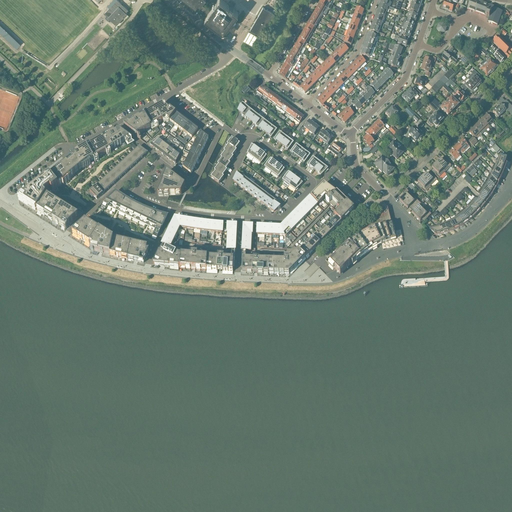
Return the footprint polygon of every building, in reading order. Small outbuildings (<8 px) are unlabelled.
[(110,19),(116,25),(127,14),(126,13),(127,11),(128,10),(124,6),(123,6),(121,4),(117,0),(116,0),(104,14),(107,16),(105,18),(108,21),(110,19)] [(197,5),(208,14),(210,11),(202,4),(205,0),(186,0),(196,7),(197,5)] [(227,26),(229,23),(237,12),(220,0),(218,0),(210,11),(208,14),(206,17),(224,30),(226,27),(227,26)] [(319,4),(326,9),(328,6),(331,8),(332,6),(329,4),(322,0),(321,0),(321,2),(320,2),(319,3),(319,4)] [(414,0),(413,0),(411,5),(419,8),(420,6),(421,6),(422,4),(421,3),(414,0)] [(488,23),(497,26),(503,11),(500,11),(500,12),(495,10),(496,9),(472,0),(470,0),(467,10),(486,17),(485,17),(489,19),(488,23)] [(444,10),(452,12),(454,5),(451,4),(448,3),(445,2),(443,8),(445,8),(444,10)] [(316,9),(323,14),(326,9),(319,4),(318,6),(317,7),(316,8),(316,9)] [(380,4),(378,10),(386,13),(387,10),(393,12),(394,10),(388,7),(380,4)] [(409,11),(417,14),(418,12),(419,11),(420,10),(419,9),(419,8),(411,5),(409,11)] [(250,29),(261,36),(274,13),(263,7),(250,29)] [(354,14),(362,17),(364,11),(357,8),(354,14)] [(313,14),(321,19),(322,16),(325,17),(326,15),(323,14),(316,9),(315,12),(314,12),(313,13),(313,14)] [(378,10),(376,15),(384,18),(386,13),(378,10)] [(407,19),(415,22),(417,16),(409,13),(407,19)] [(310,19),(318,24),(321,19),(313,14),(312,16),(311,17),(310,18),(311,19),(310,19)] [(352,20),(360,22),(362,17),(354,14),(352,20)] [(376,15),(374,20),(382,23),(384,18),(376,15)] [(308,24),(315,29),(318,24),(310,19),(309,21),(309,22),(308,23),(308,24)] [(403,24),(413,28),(415,22),(407,19),(406,21),(404,20),(403,24)] [(350,26),(357,28),(360,22),(352,20),(350,26)] [(374,20),(372,26),(380,29),(382,23),(374,20)] [(305,29),(312,34),(315,29),(308,24),(306,26),(306,27),(305,28),(305,29)] [(403,30),(411,33),(413,28),(403,24),(401,28),(404,28),(403,30)] [(348,31),(355,34),(357,28),(350,26),(348,31)] [(378,34),(379,32),(380,29),(372,26),(370,31),(378,34)] [(0,34),(16,50),(20,46),(0,27),(0,34)] [(302,34),(309,39),(312,34),(305,29),(304,31),(303,32),(302,33),(302,34)] [(401,36),(409,39),(411,33),(403,30),(401,36)] [(346,37),(353,40),(355,34),(348,31),(346,37)] [(367,39),(375,42),(377,36),(369,33),(367,39)] [(299,39),(306,43),(309,39),(302,34),(301,36),(300,37),(299,38),(299,39)] [(396,46),(402,49),(403,47),(406,47),(407,43),(406,43),(407,41),(401,38),(392,35),(390,39),(394,40),(394,39),(399,41),(398,45),(397,44),(396,46)] [(505,56),(508,59),(510,56),(511,57),(511,55),(511,48),(511,49),(509,47),(507,45),(505,43),(503,41),(501,39),(498,36),(496,38),(495,37),(493,39),(494,40),(493,42),(495,44),(495,45),(497,47),(499,49),(500,49),(501,51),(502,51),(503,53),(504,53),(505,55),(505,56)] [(344,43),(351,46),(353,40),(346,37),(344,43)] [(296,44),(303,48),(306,43),(299,39),(298,41),(297,42),(296,43),(296,44)] [(365,44),(373,47),(375,42),(367,39),(365,44)] [(293,49),(301,53),(303,48),(296,44),(295,46),(294,47),(293,48),(293,49)] [(363,50),(371,53),(373,47),(365,44),(363,50)] [(339,49),(344,54),(348,50),(343,45),(339,49)] [(393,52),(392,56),(395,57),(395,58),(399,59),(402,50),(390,45),(388,50),(393,52)] [(450,60),(455,64),(458,61),(452,56),(454,54),(453,53),(454,51),(450,48),(447,52),(442,58),(448,63),(450,60)] [(290,54),(298,58),(301,53),(293,49),(292,51),(291,52),(290,53),(291,54),(290,54)] [(334,53),(340,59),(344,54),(339,49),(334,53)] [(361,55),(369,58),(371,53),(363,50),(361,55)] [(494,57),(501,63),(505,58),(498,50),(496,52),(497,54),(494,57)] [(330,58),(336,63),(340,59),(334,53),(330,58)] [(288,59),(295,63),(298,58),(290,54),(289,56),(288,57),(288,58),(288,59)] [(395,68),(398,69),(400,64),(398,63),(397,63),(399,59),(395,58),(395,57),(392,56),(389,66),(395,68)] [(360,57),(356,61),(361,67),(366,62),(360,57)] [(423,64),(431,67),(433,62),(435,62),(436,59),(432,57),(431,61),(425,58),(423,64)] [(326,62),(331,68),(336,63),(330,58),(326,62)] [(484,64),(492,72),(497,67),(490,60),(488,58),(485,61),(486,62),(484,64)] [(285,64),(292,68),(295,63),(288,59),(286,61),(285,63),(285,64)] [(356,61),(351,66),(357,71),(361,67),(356,61)] [(321,66),(327,72),(331,68),(326,62),(321,66)] [(480,70),(487,77),(492,72),(484,64),(483,63),(480,65),(483,67),(480,70)] [(282,69),(289,73),(292,68),(285,64),(283,66),(283,67),(282,68),(282,69)] [(425,76),(429,77),(430,74),(428,73),(431,67),(423,64),(420,70),(426,73),(425,76)] [(317,71),(322,76),(327,72),(321,66),(317,71)] [(351,66),(347,70),(352,76),(357,71),(351,66)] [(279,74),(286,79),(289,73),(282,69),(281,71),(280,71),(279,73),(279,74)] [(347,70),(342,75),(348,80),(352,76),(347,70)] [(387,70),(383,74),(389,80),(390,78),(391,78),(392,77),(392,76),(393,75),(387,70)] [(312,75),(318,81),(322,76),(317,71),(312,75)] [(470,82),(477,88),(480,85),(479,84),(480,83),(477,79),(479,76),(474,71),(471,73),(472,75),(468,79),(470,82)] [(200,84),(191,89),(195,96),(197,96),(202,105),(223,93),(212,74),(199,82),(200,84)] [(381,76),(379,78),(384,84),(385,83),(386,83),(387,82),(389,80),(383,74),(381,76)] [(308,80),(314,85),(318,81),(312,75),(308,80)] [(342,75),(338,79),(344,85),(348,80),(342,75)] [(376,80),(374,82),(380,88),(382,86),(383,86),(384,85),(384,84),(379,78),(377,81),(376,80)] [(338,79),(334,83),(339,89),(344,85),(338,79)] [(415,85),(422,88),(423,83),(426,84),(427,82),(423,80),(423,81),(417,79),(415,85)] [(304,84),(309,90),(314,85),(308,80),(304,84)] [(293,85),(305,94),(309,90),(304,84),(301,87),(295,82),(293,85)] [(370,86),(376,92),(377,92),(378,91),(378,90),(380,88),(374,82),(370,86)] [(467,88),(471,92),(473,90),(474,91),(477,88),(470,82),(465,86),(464,85),(461,88),(465,91),(467,88)] [(334,83),(329,88),(335,93),(339,89),(334,83)] [(366,90),(364,92),(370,98),(371,98),(373,97),(372,96),(374,94),(365,85),(363,87),(366,90)] [(443,87),(450,95),(452,92),(445,85),(443,87)] [(258,102),(262,96),(267,90),(265,88),(265,87),(264,86),(263,86),(262,86),(261,89),(259,88),(256,92),(258,93),(257,93),(260,95),(256,100),(258,102)] [(329,88),(325,92),(330,98),(335,93),(329,88)] [(407,94),(412,100),(417,95),(411,89),(410,89),(408,91),(408,92),(407,94)] [(262,96),(267,100),(272,93),(270,92),(270,91),(268,90),(267,90),(262,96)] [(325,92),(321,97),(326,102),(330,98),(325,92)] [(364,92),(360,96),(366,103),(366,102),(367,102),(368,101),(368,100),(370,98),(364,92)] [(455,97),(462,103),(464,101),(463,100),(466,98),(460,92),(455,97)] [(267,100),(271,103),(276,97),(274,95),(274,94),(273,93),(272,93),(267,100)] [(402,98),(408,104),(412,100),(407,94),(405,95),(404,95),(402,97),(402,98)] [(355,101),(362,107),(362,106),(363,107),(364,105),(364,104),(366,103),(360,96),(355,101)] [(271,103),(276,106),(281,100),(279,99),(279,98),(277,97),(276,97),(271,103)] [(322,106),(328,111),(330,109),(324,104),(326,102),(321,97),(316,101),(322,106)] [(429,100),(438,109),(438,110),(441,107),(432,97),(429,100)] [(452,98),(446,103),(453,110),(456,108),(457,108),(459,106),(458,105),(459,105),(452,98)] [(497,117),(498,118),(506,111),(507,112),(507,113),(508,111),(511,114),(511,107),(507,103),(506,104),(502,99),(497,103),(498,103),(500,105),(493,113),(495,115),(495,116),(496,117),(497,117)] [(276,106),(281,110),(285,103),(284,102),(284,101),(282,100),(281,100),(276,106)] [(352,105),(358,111),(362,107),(355,101),(353,103),(351,101),(348,104),(351,107),(352,105)] [(428,104),(435,111),(438,109),(430,101),(428,104)] [(281,110),(285,113),(290,107),(290,106),(288,105),(287,105),(285,103),(281,110)] [(441,108),(448,116),(451,113),(452,113),(453,112),(453,110),(446,103),(441,108)] [(68,164),(21,201),(66,230),(68,228),(80,217),(85,221),(74,231),(75,232),(72,234),(93,247),(92,252),(144,264),(145,261),(146,261),(154,244),(157,238),(164,223),(167,217),(166,216),(164,216),(161,215),(158,214),(155,213),(156,212),(153,211),(152,212),(151,212),(148,211),(145,209),(143,208),(141,207),(138,206),(136,205),(134,204),(131,202),(128,201),(125,199),(125,198),(123,196),(122,197),(121,196),(119,195),(116,193),(112,189),(154,150),(174,166),(175,165),(182,170),(183,171),(187,174),(188,172),(191,174),(192,173),(193,170),(194,168),(195,166),(196,164),(197,161),(198,159),(199,157),(200,156),(201,153),(203,150),(204,148),(205,147),(206,144),(207,142),(208,140),(208,139),(206,137),(201,133),(200,132),(199,132),(198,131),(198,130),(197,130),(196,129),(195,129),(195,128),(194,128),(193,127),(192,126),(191,125),(190,125),(189,124),(188,123),(187,123),(187,122),(186,122),(185,121),(184,120),(180,117),(179,117),(178,116),(178,115),(177,115),(176,114),(170,110),(169,110),(167,109),(167,107),(167,106),(164,104),(160,106),(149,113),(149,112),(144,115),(145,115),(143,116),(143,115),(139,118),(133,122),(133,121),(129,124),(124,127),(140,140),(135,143),(118,131),(108,136),(103,139),(94,144),(84,150),(84,149),(81,151),(82,151),(71,157),(72,160),(71,160),(67,163),(68,164)] [(244,118),(250,110),(243,104),(239,113),(242,115),(242,116),(244,118)] [(285,113),(290,117),(295,110),(294,110),(294,109),(293,108),(292,108),(290,107),(285,113)] [(343,113),(349,119),(354,115),(348,108),(343,113)] [(389,116),(389,117),(389,118),(389,119),(390,119),(391,120),(392,119),(393,119),(393,118),(398,113),(392,108),(390,110),(389,110),(387,112),(387,113),(386,114),(389,116)] [(405,111),(412,118),(415,115),(408,108),(405,111)] [(251,122),(256,115),(250,110),(244,118),(246,119),(251,122)] [(290,117),(295,120),(299,114),(299,113),(297,112),(295,110),(290,117)] [(433,124),(436,127),(437,127),(439,124),(439,123),(443,119),(436,112),(433,115),(434,116),(428,122),(431,125),(433,124)] [(339,117),(345,124),(349,119),(343,113),(339,117)] [(295,120),(299,124),(304,117),(303,116),(302,115),(301,115),(299,114),(295,120)] [(257,128),(263,120),(256,115),(251,122),(256,126),(255,126),(257,128)] [(482,120),(490,127),(494,123),(487,115),(482,120)] [(265,132),(270,125),(263,120),(257,128),(259,130),(260,129),(265,132)] [(478,124),(485,131),(490,127),(482,120),(478,124)] [(306,129),(309,132),(314,125),(314,124),(313,124),(312,123),(311,123),(309,121),(303,129),(301,127),(298,132),(302,135),(304,132),(306,129)] [(374,126),(380,132),(384,128),(378,122),(376,124),(375,123),(374,125),(374,126)] [(408,134),(416,142),(419,139),(419,140),(421,138),(420,138),(423,135),(419,130),(423,126),(420,123),(416,127),(415,127),(408,134)] [(474,128),(481,135),(485,131),(478,124),(474,128)] [(269,137),(271,138),(277,131),(270,125),(265,132),(269,136),(269,137)] [(310,141),(311,142),(316,136),(314,135),(319,128),(317,127),(316,126),(315,125),(314,125),(309,132),(312,134),(310,136),(312,138),(310,141)] [(370,130),(376,136),(380,132),(374,126),(372,128),(371,128),(370,129),(370,130)] [(389,130),(394,136),(398,132),(393,127),(389,130)] [(469,133),(477,140),(481,135),(474,128),(469,133)] [(365,134),(372,140),(376,136),(370,130),(368,132),(367,132),(366,133),(366,134),(365,134)] [(319,139),(322,142),(328,135),(327,134),(326,133),(325,133),(323,131),(316,141),(317,142),(319,139)] [(277,141),(281,145),(287,138),(280,132),(274,140),(276,142),(277,141)] [(387,134),(394,142),(397,139),(390,132),(387,134)] [(285,149),(288,151),(294,143),(291,141),(293,139),(288,135),(287,138),(281,145),(286,148),(285,149)] [(325,153),(327,149),(328,149),(326,147),(333,139),(330,137),(330,136),(329,135),(328,135),(322,142),(326,144),(324,147),(325,147),(322,150),(325,153)] [(369,147),(371,149),(373,147),(371,145),(374,142),(367,136),(363,140),(365,142),(364,143),(369,148),(369,147)] [(469,142),(473,146),(477,142),(473,138),(469,142)] [(227,144),(234,149),(236,150),(240,145),(232,139),(227,144)] [(462,140),(455,147),(461,152),(462,154),(469,147),(462,140)] [(390,154),(397,160),(403,153),(400,151),(401,150),(401,149),(393,142),(389,146),(390,147),(387,150),(387,151),(387,152),(389,154),(390,154)] [(327,150),(339,158),(342,156),(339,154),(340,151),(341,152),(342,150),(342,149),(339,146),(340,145),(337,143),(336,144),(335,143),(333,146),(331,144),(327,150)] [(224,151),(231,156),(232,157),(235,154),(237,151),(236,150),(234,149),(227,144),(227,145),(228,146),(224,151)] [(247,154),(254,159),(259,152),(254,148),(255,147),(252,145),(249,152),(248,151),(247,154),(248,154),(247,154)] [(298,158),(303,150),(296,145),(290,153),(293,155),(293,154),(298,158)] [(451,159),(453,161),(455,161),(456,161),(460,156),(458,154),(461,152),(455,147),(449,154),(452,157),(451,158),(451,159)] [(302,162),(304,164),(310,156),(303,150),(298,158),(303,161),(302,162)] [(221,158),(228,162),(229,164),(232,160),(233,158),(232,157),(231,156),(224,151),(225,152),(221,158)] [(254,159),(261,164),(267,156),(264,155),(259,152),(254,159)] [(382,173),(383,172),(386,168),(383,165),(383,163),(385,161),(384,160),(387,157),(385,155),(380,160),(379,159),(377,162),(374,165),(382,173)] [(383,172),(387,176),(394,169),(390,166),(391,166),(387,161),(389,159),(387,157),(384,160),(385,161),(383,163),(383,165),(386,168),(383,172)] [(499,157),(497,162),(505,169),(506,166),(507,164),(505,163),(507,159),(501,157),(500,158),(499,157)] [(218,164),(224,169),(226,170),(229,167),(230,164),(229,164),(228,162),(221,158),(222,159),(218,164)] [(310,167),(314,170),(320,163),(313,158),(307,166),(309,167),(310,167)] [(264,167),(271,172),(277,165),(272,162),(273,161),(270,159),(264,167)] [(436,164),(445,172),(451,166),(444,159),(442,161),(440,159),(436,164)] [(497,162),(495,167),(503,174),(504,171),(505,169),(497,162)] [(319,174),(321,176),(326,171),(326,172),(328,170),(328,169),(320,163),(314,170),(319,174)] [(215,171),(221,176),(223,177),(225,173),(227,171),(226,170),(224,169),(218,164),(218,165),(219,166),(215,171)] [(431,171),(439,179),(445,172),(436,164),(432,168),(433,169),(431,171)] [(271,172),(278,178),(284,170),(282,168),(281,169),(277,165),(271,172)] [(493,165),(491,170),(501,179),(502,176),(503,174),(495,167),(493,165)] [(491,170),(489,174),(499,184),(500,181),(501,179),(491,170)] [(211,178),(218,183),(219,184),(224,178),(223,177),(221,176),(215,171),(214,171),(215,172),(211,178)] [(234,182),(238,185),(244,177),(238,172),(236,177),(234,182)] [(158,195),(182,194),(185,187),(167,173),(158,195)] [(287,188),(289,186),(295,179),(290,175),(291,174),(288,173),(282,181),(284,182),(283,185),(287,188)] [(422,178),(431,187),(437,180),(430,173),(428,175),(426,174),(422,178)] [(489,174),(486,179),(496,189),(498,185),(499,184),(489,174)] [(243,189),(249,181),(250,179),(245,176),(244,177),(238,185),(243,189)] [(417,186),(424,193),(431,187),(422,178),(418,182),(419,183),(417,186)] [(296,190),(297,191),(298,189),(303,184),(300,181),(299,182),(295,179),(289,186),(296,191),(296,190)] [(484,184),(493,193),(495,190),(496,189),(486,179),(484,184)] [(243,189),(247,192),(253,184),(249,181),(243,189)] [(252,196),(258,188),(259,186),(255,183),(253,184),(247,192),(252,196)] [(157,258),(153,265),(181,268),(185,269),(186,269),(190,269),(191,269),(195,270),(196,270),(201,270),(202,270),(206,271),(233,272),(233,268),(234,268),(234,264),(242,264),(242,268),(241,270),(242,270),(242,271),(241,271),(241,273),(246,274),(246,273),(247,273),(247,274),(254,274),(254,273),(258,273),(258,274),(262,274),(290,275),(306,258),(306,259),(345,219),(354,210),(337,192),(336,193),(324,184),(281,228),(244,226),(236,225),(223,225),(216,224),(210,223),(203,223),(195,222),(188,221),(181,219),(175,218),(162,244),(156,258),(157,258)] [(481,188),(490,198),(491,196),(493,193),(484,184),(481,188)] [(252,196),(256,199),(262,191),(258,188),(252,196)] [(485,205),(487,203),(489,200),(490,198),(481,188),(477,193),(481,197),(479,199),(485,205)] [(261,202),(267,194),(268,193),(264,189),(262,191),(256,199),(261,202)] [(403,205),(412,196),(406,190),(398,197),(401,199),(399,201),(403,205)] [(261,202),(265,206),(271,198),(267,194),(261,202)] [(270,209),(276,201),(277,199),(272,196),(271,198),(265,206),(270,209)] [(411,210),(418,202),(412,196),(403,205),(408,209),(409,208),(411,210)] [(475,197),(471,202),(480,211),(485,205),(479,199),(478,201),(475,197)] [(270,209),(274,212),(278,209),(282,206),(276,201),(270,209)] [(416,217),(425,208),(418,202),(411,210),(413,212),(412,213),(416,217)] [(467,206),(469,207),(477,215),(478,214),(479,212),(480,211),(471,202),(467,206)] [(469,207),(465,211),(473,219),(474,218),(475,216),(477,215),(469,207)] [(392,224),(387,208),(330,266),(340,276),(352,265),(353,266),(360,259),(364,256),(368,253),(372,250),(377,248),(381,245),(386,243),(391,242),(395,240),(397,240),(395,232),(393,224),(392,224)] [(422,220),(424,222),(431,215),(425,208),(416,217),(420,221),(422,220)] [(463,209),(459,213),(468,222),(470,221),(471,220),(473,219),(465,211),(463,209)] [(455,216),(456,218),(464,225),(467,223),(468,222),(459,213),(455,216)] [(456,218),(452,221),(459,228),(461,227),(464,225),(456,218)] [(452,221),(446,223),(454,231),(456,230),(458,229),(459,228),(452,221)] [(446,223),(441,225),(449,233),(452,232),(454,231),(446,223)] [(435,227),(443,235),(445,234),(447,234),(449,233),(441,225),(435,227)] [(435,235),(436,236),(439,236),(441,235),(443,235),(435,227),(429,228),(430,230),(429,230),(434,235),(435,235)]
